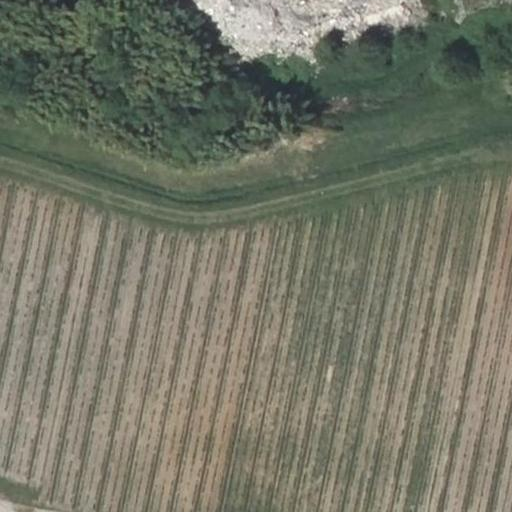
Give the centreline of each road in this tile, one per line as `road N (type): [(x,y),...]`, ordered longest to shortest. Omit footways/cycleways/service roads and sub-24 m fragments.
road 1 (track): [(25,511),(87,167),(188,200),(511,145)]
road 2 (track): [(493,148),(422,511)]
